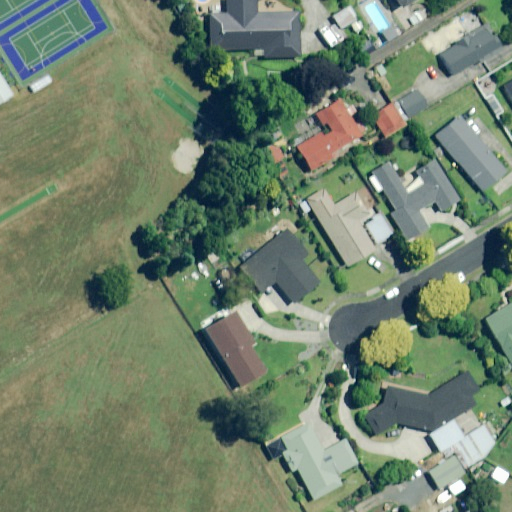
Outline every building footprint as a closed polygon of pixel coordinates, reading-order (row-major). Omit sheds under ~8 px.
[(255,13),(254,0),(222,0),(223,14),(207,14),(208,51),(253,50),(253,59),(297,58),(296,13),(255,13)] [(391,0),(398,11),(414,0),(391,0)] [(355,19),(347,7),(330,18),(338,30),(355,19)] [(501,49),(484,25),(439,56),(453,77),(477,61),(479,64),(501,49)] [(0,103),(13,95),(0,74),(0,103)] [(511,82),(503,88),(511,102),(511,82)] [(427,108),(416,91),(398,102),(408,119),(427,108)] [(361,135),(339,98),(314,113),(324,130),(295,147),(310,171),(336,156),(333,152),(361,135)] [(404,126),(391,104),(371,117),(385,138),(404,126)] [(504,173),(458,116),(434,136),(481,192),(504,173)] [(457,201),(433,161),(416,172),(424,184),(407,195),(387,162),(366,175),(377,192),(381,190),(394,212),(390,214),(406,241),(427,229),(417,213),(433,203),(439,212),(457,201)] [(333,207),(325,194),(308,204),(346,267),(374,250),(357,222),(367,215),(355,194),(333,207)] [(391,236),(380,217),(365,226),(376,245),(391,236)] [(305,254),(286,231),(239,269),(260,294),(273,282),(292,305),(318,283),(299,260),(305,254)] [(511,301),(482,321),(511,367),(511,301)] [(250,344),(231,313),(202,331),(238,388),(262,372),(246,347),(250,344)] [(453,421),(472,407),(470,404),(472,403),(469,399),(478,392),(464,371),(429,396),(384,386),(380,405),(361,414),(372,438),(401,424),(423,429),(441,455),(464,439),(452,422),(453,421)] [(321,451),(306,424),(274,441),(290,472),(296,469),(312,501),(341,486),(335,476),(356,465),(342,440),(321,451)] [(443,462),(426,473),(438,491),(465,472),(464,470),(485,455),(493,443),(482,427),(464,439),(441,455),(445,460),(443,462)]
